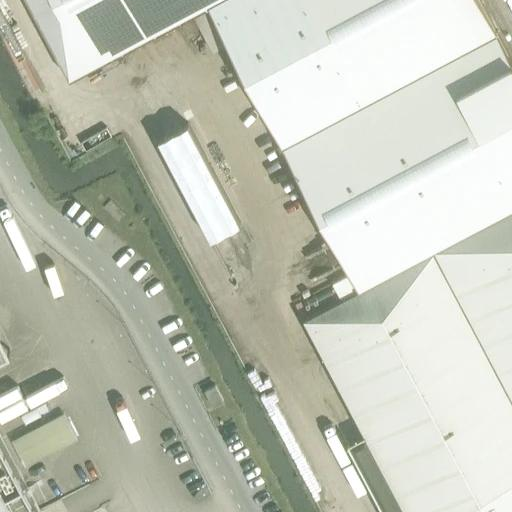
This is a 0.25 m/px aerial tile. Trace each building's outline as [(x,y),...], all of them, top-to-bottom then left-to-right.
[(511,511),(511,62),(478,0),(28,0),(69,77),(208,5),(350,272),(351,273),(358,286),(341,296),(329,302),(302,317),(364,433),(347,441),(385,511),(511,511)] [(194,17),(182,23),(188,33),(199,28),(194,17)] [(240,222),(188,122),(158,138),(211,238),(240,222)] [(350,272),(333,281),(341,296),(358,286),(351,273),(350,272)] [(215,385),(204,390),(213,406),(223,401),(215,385)] [(63,413),(12,440),(25,466),(77,439),(63,413)] [(40,511),(0,435),(0,511),(40,511)]
